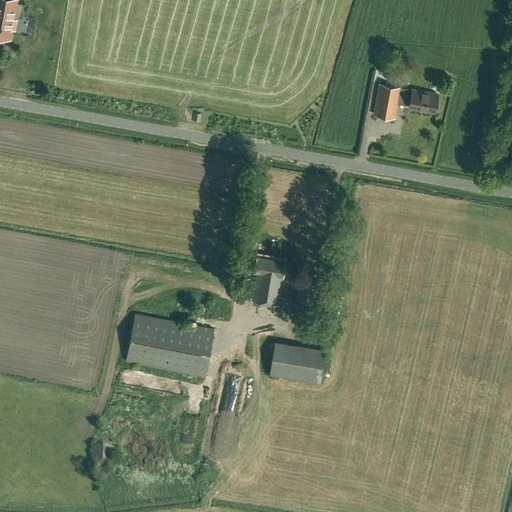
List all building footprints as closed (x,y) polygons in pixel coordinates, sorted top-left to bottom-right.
[(0,0),(0,36),(10,38),(12,29),(15,29),(16,20),(14,20),(17,0),(0,0)] [(394,118),(397,104),(400,87),(380,84),(374,114),(394,118)] [(408,107),(434,112),(438,94),(411,89),(408,107)] [(193,113),(191,120),(199,122),(201,114),(193,113)] [(255,271),(257,271),(250,314),(276,318),(283,275),(282,275),(284,262),(257,258),(255,271)] [(299,281),(296,300),(315,303),(318,284),(299,281)] [(135,313),(126,360),(205,375),(214,328),(135,313)] [(275,341),(270,373),(320,381),(325,349),(275,341)] [(91,447),(90,470),(113,471),(114,448),(91,447)]
